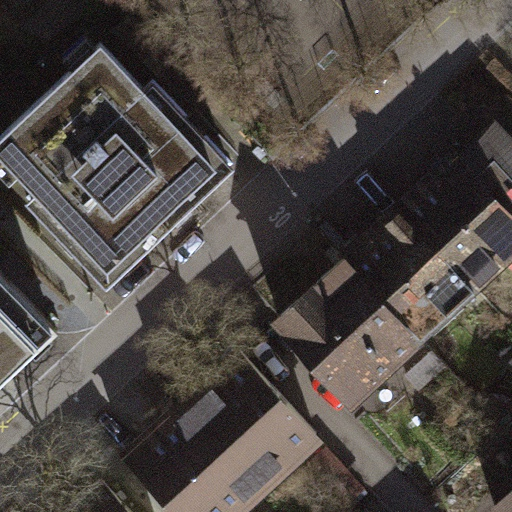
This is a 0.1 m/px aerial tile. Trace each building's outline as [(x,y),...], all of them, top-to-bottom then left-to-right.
[(190,73),(134,16),(118,31),(174,88),(190,73)] [(150,93),(103,44),(0,140),(0,146),(43,192),(33,202),(115,288),(241,170),(159,84),(150,93)] [(511,145),(490,123),(400,208),(471,283),(511,243),(511,145)] [(400,208),(347,258),(418,333),(471,283),(400,208)] [(347,258),(284,319),(355,393),(418,333),(347,258)] [(0,367),(52,317),(0,263),(0,367)] [(129,455),(181,511),(244,511),(323,440),(243,352),(129,455)] [(128,511),(101,482),(68,511),(128,511)] [(511,511),(511,490),(493,508),(497,511),(511,511)]
